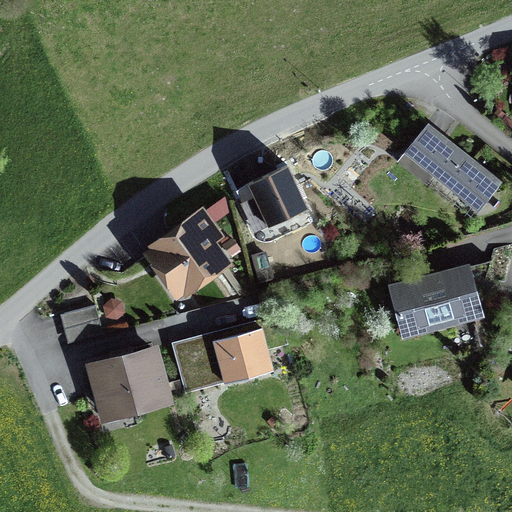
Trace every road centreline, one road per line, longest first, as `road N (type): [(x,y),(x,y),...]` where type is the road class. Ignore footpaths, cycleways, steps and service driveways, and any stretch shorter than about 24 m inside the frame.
road 1 (tertiary): [(511,29),(320,105),(191,170),(0,321)]
road 2 (track): [(229,511),(124,502),(87,488),(6,316)]
